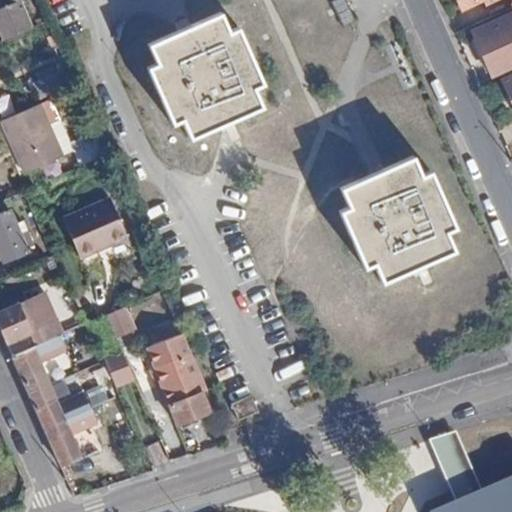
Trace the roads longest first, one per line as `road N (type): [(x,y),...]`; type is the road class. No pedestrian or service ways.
road 1 (residential): [(99,511),(511,377)]
road 2 (residential): [(511,216),(418,0)]
road 3 (residential): [(59,511),(0,374)]
